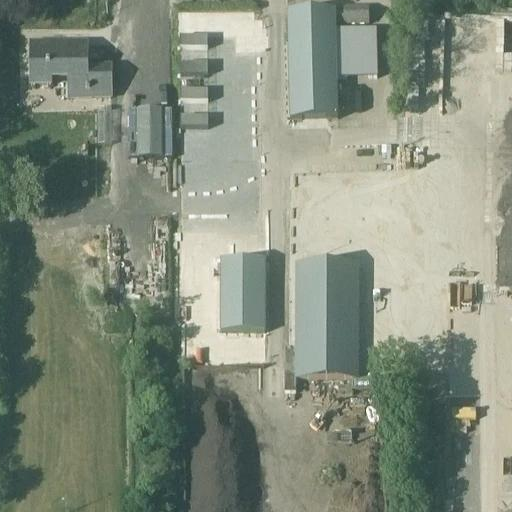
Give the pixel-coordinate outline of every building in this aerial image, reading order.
[(345,9),(345,25),(369,25),(369,9),(345,9)] [(335,13),(287,14),(287,19),(289,85),(290,122),(292,122),(338,120),(337,90),(337,84),(335,13)] [(70,99),(112,99),(112,69),(88,69),(88,45),(32,46),(32,88),(52,87),(52,75),(70,74),(70,99)] [(142,106),(141,148),(164,148),(165,107),(142,106)] [(221,266),(220,337),(264,337),(264,266),(221,266)] [(357,381),(358,268),(299,268),(298,381),(357,381)] [(173,304),(216,306),(218,273),(175,270),(173,304)]
